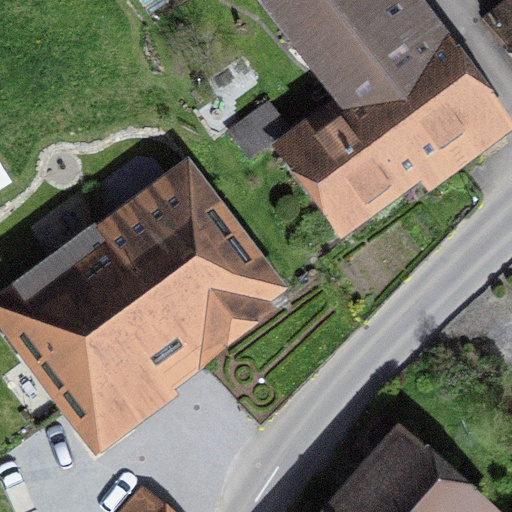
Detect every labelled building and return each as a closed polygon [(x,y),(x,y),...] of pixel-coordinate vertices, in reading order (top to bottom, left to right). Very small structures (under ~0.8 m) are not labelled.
[(245,0),(253,0),(333,108),(441,29),(419,0),(226,0),(233,9),(245,0)] [(511,0),(510,0),(478,25),(511,68),(511,0)] [(428,200),(511,139),(511,128),(441,29),(333,108),(270,153),(339,249),(421,190),(428,200)] [(291,135),(269,103),(227,133),(248,164),(291,135)] [(0,296),(0,329),(97,461),(180,400),(176,393),(279,318),(272,309),(288,298),(187,160),(0,296)] [(490,511),(400,432),(328,511),(490,511)] [(169,511),(141,487),(119,511),(169,511)]
